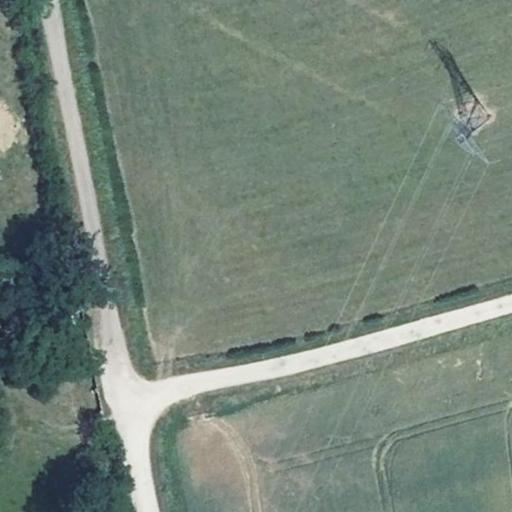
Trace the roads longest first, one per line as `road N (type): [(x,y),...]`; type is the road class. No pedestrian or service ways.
road 1 (track): [(51,0),(144,511)]
road 2 (track): [(122,401),(511,307)]
